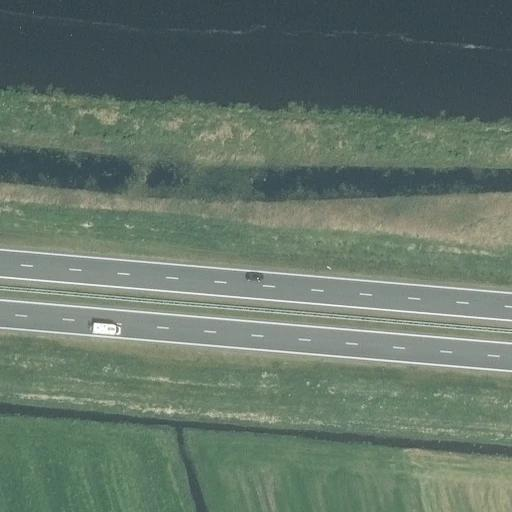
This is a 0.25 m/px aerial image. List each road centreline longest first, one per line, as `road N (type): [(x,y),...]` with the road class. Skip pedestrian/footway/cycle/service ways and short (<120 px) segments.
road 1 (trunk): [(0,315),(511,359)]
road 2 (trunk): [(511,308),(0,264)]
